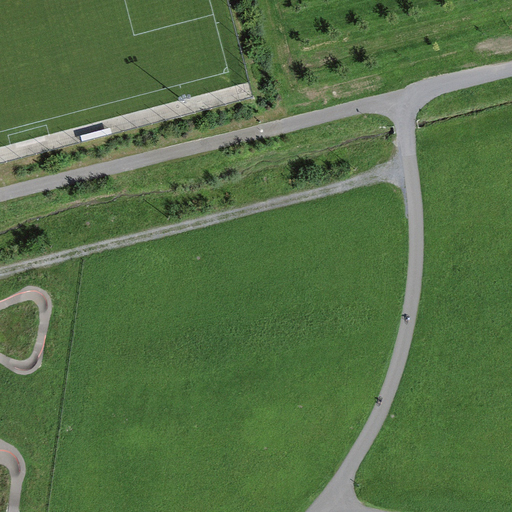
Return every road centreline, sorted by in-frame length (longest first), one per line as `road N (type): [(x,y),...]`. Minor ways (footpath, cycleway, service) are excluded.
road 1 (residential): [(0,194),(511,69)]
road 2 (track): [(0,274),(412,169)]
